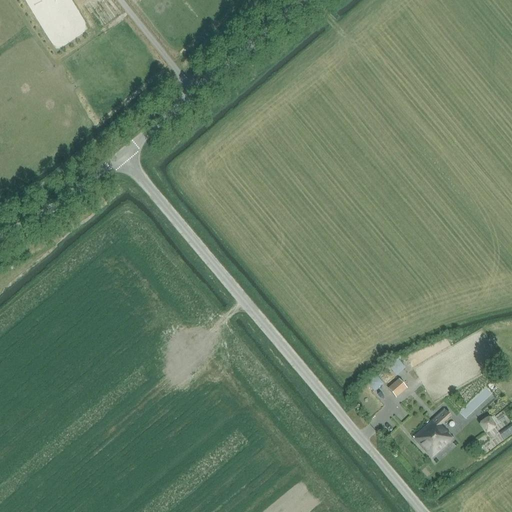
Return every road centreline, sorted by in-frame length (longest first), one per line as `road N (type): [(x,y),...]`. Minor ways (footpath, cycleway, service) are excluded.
road 1 (unclassified): [(422,511),(121,156)]
road 2 (unclassified): [(121,156),(304,0)]
road 3 (unclassified): [(121,156),(64,204),(0,239)]
